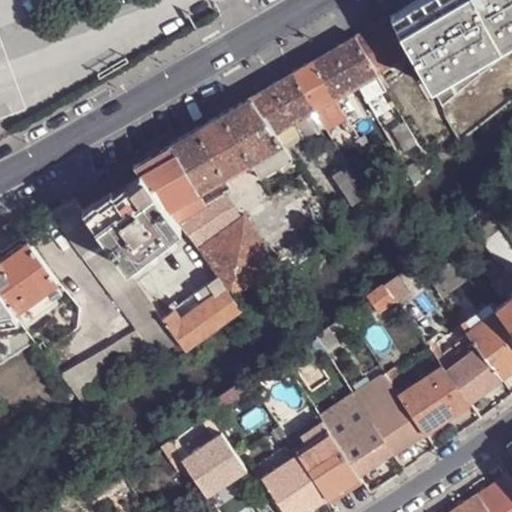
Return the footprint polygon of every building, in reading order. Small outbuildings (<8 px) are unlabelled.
[(511,0),(418,0),(385,20),(403,58),(427,99),(511,47),(511,0)] [(356,36),(378,72),(403,58),(385,20),(356,36)] [(357,84),(378,72),(356,36),(335,49),(357,84)] [(315,61),(336,97),(357,84),(335,49),(315,61)] [(294,73),(316,109),(336,97),(315,61),(294,73)] [(387,87),(386,85),(378,72),(357,84),(364,95),(377,88),(380,92),(387,87)] [(274,84),(294,121),(316,109),(294,73),(274,84)] [(276,132),(294,121),(274,84),(251,97),(276,132)] [(390,107),(382,94),(370,101),(378,113),(390,107)] [(224,113),(251,161),(282,143),(276,132),(251,97),(224,113)] [(344,109),(336,97),(316,109),(324,122),(344,109)] [(391,106),(395,113),(400,109),(400,108),(397,103),(391,106)] [(294,121),(304,136),(325,123),(324,122),(316,109),(294,121)] [(325,123),(327,127),(340,119),(347,115),(344,109),(324,122),(325,123)] [(198,128),(225,176),(251,161),(224,113),(198,128)] [(347,131),(355,127),(347,115),(340,119),(347,131)] [(282,143),(285,147),(304,136),(294,121),(276,132),(282,143)] [(172,143),(199,191),(220,178),(225,176),(198,128),(172,143)] [(363,139),(358,133),(352,137),(356,143),(363,139)] [(144,177),(167,209),(199,191),(172,143),(135,165),(144,177)] [(251,161),(259,174),(292,155),(285,147),(282,143),(251,161)] [(332,175),(349,163),(337,144),(318,155),(332,175)] [(233,192),(260,176),(259,174),(251,161),(225,176),(227,180),(233,192)] [(360,198),(369,192),(349,163),(332,175),(345,194),(349,201),(352,204),(360,198)] [(144,177),(85,212),(127,268),(185,233),(175,220),(167,209),(144,177)] [(511,190),(487,209),(511,242),(511,190)] [(167,209),(175,220),(205,202),(199,191),(167,209)] [(185,233),(217,277),(241,309),(286,272),(277,262),(244,216),(243,215),(238,218),(223,192),(205,202),(175,220),(185,233)] [(156,354),(180,340),(162,316),(127,268),(85,212),(75,198),(59,205),(50,210),(137,329),(156,354)] [(360,198),(352,204),(355,209),(363,202),(360,198)] [(54,283),(58,280),(28,240),(0,260),(0,288),(17,311),(54,283)] [(460,255),(448,240),(417,262),(429,278),(459,257),(460,255)] [(429,278),(441,295),(471,274),(459,257),(429,278)] [(492,282),(505,300),(511,294),(511,272),(510,269),(492,282)] [(399,275),(384,284),(395,300),(410,290),(399,275)] [(185,347),(241,309),(217,277),(162,316),(180,340),(185,347)] [(17,311),(29,327),(45,315),(42,311),(63,295),(54,283),(17,311)] [(396,300),(395,300),(384,284),(368,295),(380,311),(396,300)] [(0,288),(0,365),(38,341),(29,327),(17,311),(0,288)] [(511,294),(505,300),(497,305),(498,307),(511,325),(511,294)] [(368,295),(362,299),(374,315),(380,311),(368,295)] [(501,378),(511,369),(511,325),(498,307),(497,308),(466,331),(478,346),(501,378)] [(156,354),(137,329),(62,374),(69,384),(80,398),(81,400),(156,354)] [(319,339),(329,355),(342,345),(332,331),(319,339)] [(47,353),(57,345),(51,336),(40,344),(47,353)] [(316,362),(329,355),(319,339),(306,347),(316,362)] [(501,378),(478,346),(446,369),(469,401),(501,378)] [(329,355),(316,362),(324,373),(337,365),(329,355)] [(424,431),(469,401),(446,369),(442,364),(404,389),(399,392),(402,398),(424,431)] [(399,382),(404,379),(395,366),(385,372),(392,382),(394,385),(399,382)] [(372,418),(395,403),(392,398),(391,398),(384,387),(392,382),(385,372),(355,392),(361,403),(372,418)] [(392,398),(399,392),(394,385),(392,382),(384,387),(391,398),(392,398)] [(399,392),(404,389),(399,382),(394,385),(399,392)] [(65,396),(71,405),(80,398),(69,384),(61,391),(65,396)] [(319,413),(325,422),(329,420),(326,414),(331,411),(334,416),(343,430),(356,423),(360,430),(373,422),(372,418),(361,403),(355,392),(354,390),(319,413)] [(395,403),(402,398),(399,392),(392,398),(395,403)] [(393,452),(424,431),(402,398),(395,403),(372,418),(373,422),(393,452)] [(329,420),(334,416),(331,411),(326,414),(329,420)] [(335,438),(344,432),(343,430),(334,416),(329,420),(325,422),(327,425),(331,431),(335,438)] [(359,474),(393,452),(373,422),(360,430),(339,444),(359,474)] [(339,444),(360,430),(356,423),(343,430),(344,432),(335,438),(339,444)] [(321,438),(331,431),(327,425),(318,432),(321,438)] [(326,497),(359,474),(339,444),(335,438),(331,431),(321,438),(298,453),(326,497)] [(212,492),(246,470),(221,432),(187,454),(183,457),(208,494),(212,492)] [(298,453),(321,438),(318,432),(294,447),(298,453)] [(289,459),(298,453),(294,447),(286,436),(277,441),(282,448),(289,459)] [(172,442),(169,437),(160,444),(171,459),(180,453),(172,442)] [(183,457),(187,454),(176,439),(172,442),(180,453),(183,457)] [(289,459),(282,448),(251,469),(260,483),(265,479),(263,477),(289,459)] [(285,511),(303,511),(326,497),(298,453),(289,459),(263,477),(265,479),(285,511)] [(87,494),(88,495),(92,501),(126,479),(117,465),(82,487),(87,494)] [(511,511),(511,480),(507,473),(478,492),(490,511),(511,511)] [(50,511),(58,511),(87,494),(82,487),(78,481),(45,503),(50,511)] [(214,504),(218,501),(212,492),(208,494),(214,504)] [(490,511),(478,492),(448,511),(490,511)]
